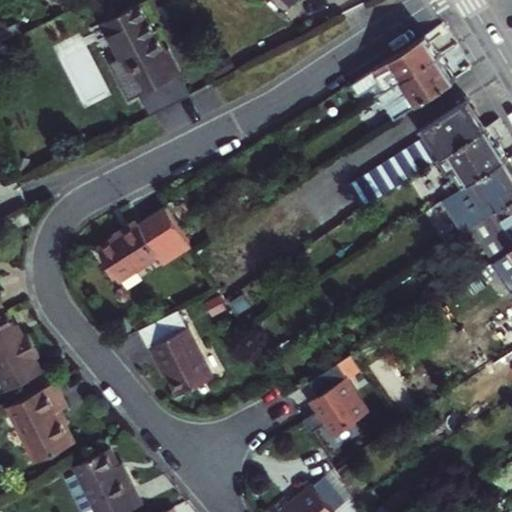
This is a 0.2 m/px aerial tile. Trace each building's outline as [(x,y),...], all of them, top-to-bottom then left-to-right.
[(142,3),(142,2),(107,21),(132,70),(115,80),(127,102),(138,97),(149,118),(193,95),(181,74),(182,73),(170,49),(167,50),(142,3)] [(427,33),(354,80),(360,89),(370,83),(397,66),(404,77),(440,54),(427,33)] [(440,54),(404,77),(381,92),(397,117),(456,78),(440,54)] [(377,95),(381,92),(404,77),(397,66),(370,83),(377,95)] [(470,100),(422,131),(425,136),(350,186),(364,207),(446,154),(488,126),(470,100)] [(488,126),(446,154),(467,185),(508,158),(488,126)] [(511,198),(511,163),(508,158),(467,185),(460,190),(480,220),(511,198)] [(467,229),(488,261),(511,245),(511,198),(480,220),(467,229)] [(33,215),(28,206),(10,215),(16,226),(33,215)] [(177,249),(154,211),(138,221),(137,219),(97,244),(117,278),(157,254),(161,260),(177,249)] [(511,245),(488,261),(508,291),(511,287),(511,245)] [(0,315),(12,309),(4,293),(0,295),(0,294),(0,315)] [(219,374),(188,303),(150,322),(165,356),(170,354),(186,388),(219,374)] [(12,309),(0,315),(0,364),(13,391),(51,371),(44,357),(49,355),(37,332),(33,334),(28,336),(22,323),(14,308),(12,309)] [(511,346),(511,317),(494,329),(507,349),(511,346)] [(28,336),(33,334),(26,320),(22,323),(28,336)] [(321,406),(308,414),(316,426),(329,418),(336,429),(373,405),(342,357),(314,375),(323,390),(314,396),(321,406)] [(74,405),(61,381),(17,403),(45,460),(82,440),(66,410),(74,405)] [(129,511),(153,501),(145,485),(139,488),(125,461),(117,445),(82,463),(84,467),(73,473),(92,511),(104,505),(107,511),(129,511)] [(139,488),(145,485),(131,459),(125,461),(139,488)] [(380,483),(368,462),(348,475),(361,496),(379,484),(380,483)] [(326,490),(343,511),(345,511),(356,504),(337,481),(326,490)] [(384,492),(379,484),(361,496),(366,504),(384,492)] [(343,511),(326,490),(324,487),(299,507),(294,501),(280,511),(343,511)]
